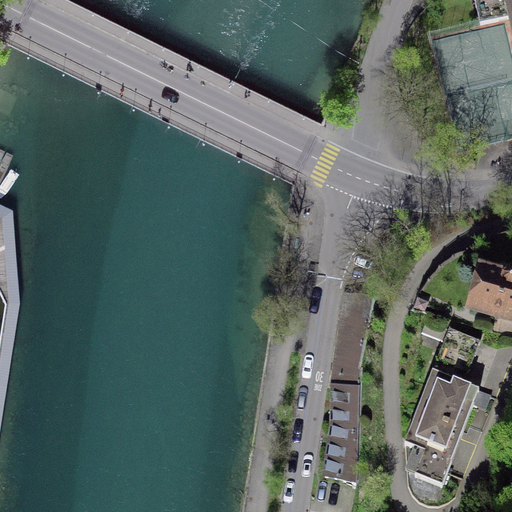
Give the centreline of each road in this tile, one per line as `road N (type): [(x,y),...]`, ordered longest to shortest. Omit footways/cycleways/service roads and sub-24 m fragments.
road 1 (residential): [(0,4),(356,177)]
road 2 (residential): [(511,220),(454,242),(417,277),(399,308),(389,372),(399,488),(409,511)]
road 3 (residential): [(295,511),(331,278),(356,177)]
road 4 (residential): [(356,177),(397,0)]
road 5 (residential): [(511,189),(437,197),(356,177)]
road 6 (residential): [(457,511),(511,387)]
